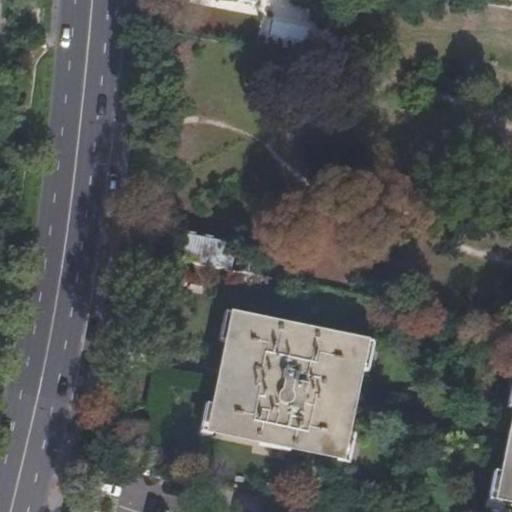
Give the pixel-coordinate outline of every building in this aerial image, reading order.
[(511,0),(462,0),(462,1),(511,9),(511,0)] [(175,233),(170,260),(237,274),(257,278),(263,251),(175,233)] [(257,278),(237,274),(235,285),(255,289),(257,278)] [(227,318),(204,437),(341,464),(342,464),(366,345),(227,318)] [(511,402),(493,505),(511,508),(511,402)]
